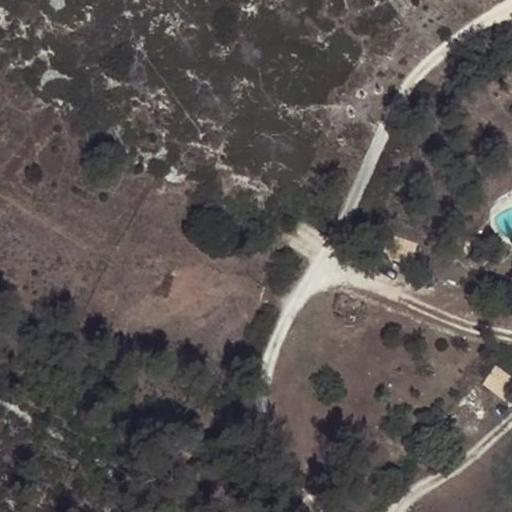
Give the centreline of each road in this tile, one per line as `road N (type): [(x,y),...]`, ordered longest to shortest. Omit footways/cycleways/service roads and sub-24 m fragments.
road 1 (track): [(326,511),(280,450),(269,418),(267,350),(417,73),(463,30),(511,5)]
road 2 (track): [(317,263),(434,316),(511,330)]
road 3 (track): [(391,511),(511,418)]
